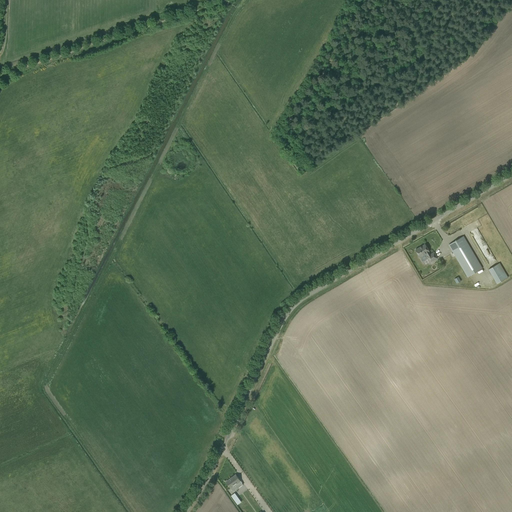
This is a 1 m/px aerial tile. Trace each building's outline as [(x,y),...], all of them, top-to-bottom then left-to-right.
[(449,245),(468,277),(482,268),(463,236),(449,245)] [(415,250),(420,259),(427,255),(427,256),(431,262),(437,258),(434,252),(430,254),(429,252),(429,251),(425,244),(415,250)] [(488,269),(497,284),(508,277),(499,263),(488,269)] [(226,482),(229,486),(230,488),(231,488),(233,492),(243,485),(241,481),(236,474),(226,482)] [(235,492),(231,495),(238,504),(242,501),(235,492)]
